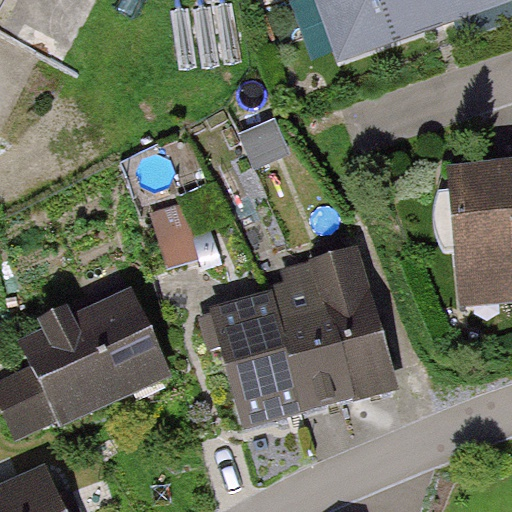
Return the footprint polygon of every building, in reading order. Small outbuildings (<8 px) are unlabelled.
[(511,0),(321,0),(344,61),(511,0)] [(511,174),(453,179),(461,271),(511,266),(511,174)] [(353,255),(312,268),(351,403),(394,391),(353,255)] [(292,297),(275,302),(306,413),(351,403),(312,268),(287,275),(292,297)] [(13,348),(52,437),(168,386),(129,297),(13,348)] [(275,302),(202,322),(210,353),(222,350),(244,430),(306,413),(275,302)] [(59,511),(42,472),(0,491),(0,511),(59,511)]
